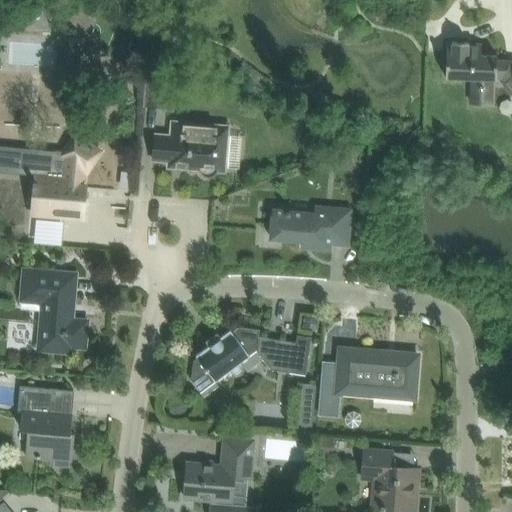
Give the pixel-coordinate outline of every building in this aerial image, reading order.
[(448,42),(447,77),(473,78),(473,87),(481,87),(480,89),(484,89),(484,88),(492,88),(492,79),(497,79),(497,77),(503,78),(507,82),(506,84),(511,90),(511,61),(498,60),(498,55),(482,55),(482,44),(469,43),(469,42),(453,42),(453,43),(448,42)] [(63,77),(78,78),(80,46),(66,45),(63,77)] [(145,106),(173,108),(175,78),(148,68),(145,106)] [(219,171),(226,172),(229,127),(174,123),(174,131),(172,131),(172,136),(156,135),(154,160),(170,162),(169,167),(200,170),(201,171),(201,173),(202,175),(204,176),(205,177),(207,177),(209,178),(211,178),(212,177),(214,177),(215,176),(217,174),(218,173),(219,171)] [(18,155),(17,163),(19,163),(18,174),(37,176),(36,181),(35,181),(35,185),(36,185),(33,213),(84,218),(87,186),(85,186),(86,171),(88,172),(101,152),(85,141),(76,135),(65,152),(20,148),(20,155),(18,155)] [(335,154),(342,171),(355,165),(347,148),(335,154)] [(351,209),(333,208),(316,207),(316,213),(274,210),(272,239),(303,241),(302,247),(317,248),(331,250),(331,244),(348,245),(351,209)] [(73,319),(75,298),(77,274),(25,269),(22,301),(43,303),(39,350),(71,353),(71,347),(86,348),(89,321),(73,319)] [(257,351),(259,337),(260,330),(239,327),(233,332),(231,329),(221,337),(218,333),(207,341),(210,345),(197,355),(199,358),(195,361),(194,361),(192,381),(200,390),(215,379),(216,381),(230,371),(233,374),(236,374),(239,373),(242,370),(242,367),(241,365),(240,363),(257,351)] [(297,336),(296,342),(259,337),(257,351),(271,370),(272,370),(294,373),(306,375),(311,338),(297,336)] [(325,363),(320,415),(340,417),(342,393),(415,399),(419,356),(397,354),(396,356),(384,355),(384,353),(341,349),(340,364),(325,363)] [(317,381),(303,380),(302,401),(315,402),(317,381)] [(29,430),(27,457),(52,459),(52,465),(65,466),(66,460),(73,461),(74,442),(71,442),(73,415),(72,414),(74,391),(21,386),(19,411),(23,412),(22,429),(29,430)] [(318,454),(334,455),(335,438),(319,437),(318,454)] [(251,478),(254,441),(226,439),(224,467),(188,463),(185,497),(216,500),(216,504),(211,503),(210,511),(256,511),(257,507),(230,505),(230,502),(233,502),(235,477),(251,478)] [(373,510),(402,511),(415,511),(417,495),(414,495),(415,485),(418,485),(419,469),(392,466),(394,452),(365,450),(362,478),(376,479),(373,510)] [(12,511),(4,502),(0,505),(0,511),(12,511)]
